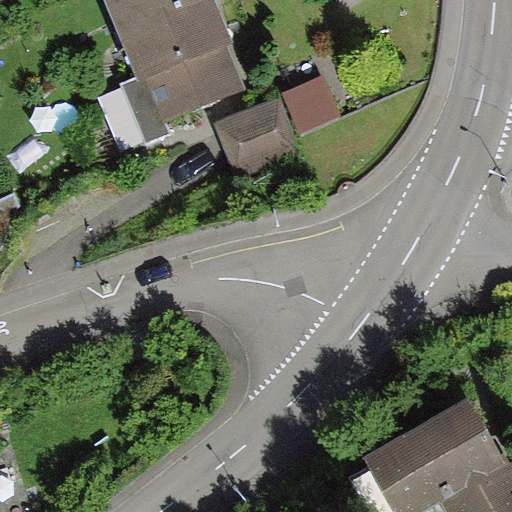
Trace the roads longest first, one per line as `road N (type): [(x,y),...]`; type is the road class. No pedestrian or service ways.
road 1 (residential): [(0,350),(211,282),(296,292),(364,319)]
road 2 (tertiary): [(364,319),(286,406),(161,511)]
road 3 (tertiary): [(493,0),(482,87),(456,172)]
road 4 (tertiary): [(456,172),(364,319)]
